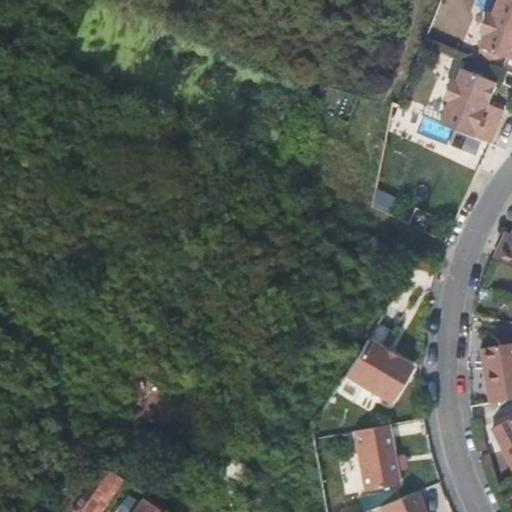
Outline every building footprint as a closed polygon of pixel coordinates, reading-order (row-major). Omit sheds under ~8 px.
[(511,0),(501,0),(496,15),(489,17),(485,28),(488,33),(483,48),(510,59),(511,59),(511,0)] [(450,104),(442,123),(491,145),(501,118),(490,114),(493,106),(491,106),(499,84),(463,70),(458,82),(451,84),(449,87),(447,95),(451,101),(450,104)] [(392,210),(394,193),(376,191),(374,208),(392,210)] [(502,242),(495,258),(511,266),(511,234),(506,244),(502,242)] [(414,363),(369,334),(345,372),(390,400),(414,363)] [(511,341),(479,346),(488,401),(511,397),(511,341)] [(511,416),(492,427),(511,466),(511,416)] [(397,483),(387,422),(350,429),(360,490),(397,483)] [(93,511),(122,475),(111,468),(77,511),(93,511)] [(422,511),(414,490),(377,504),(379,511),(422,511)] [(161,511),(143,498),(132,511),(161,511)]
